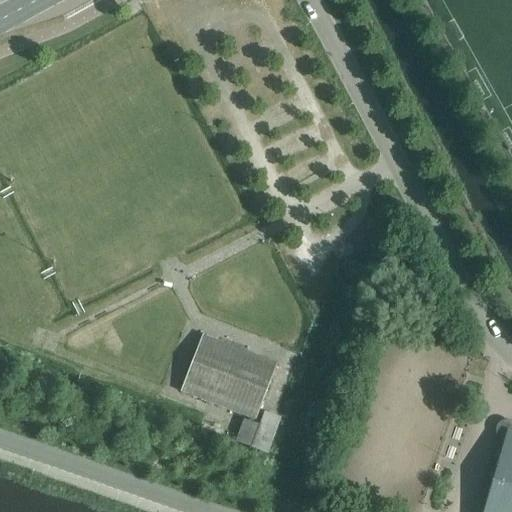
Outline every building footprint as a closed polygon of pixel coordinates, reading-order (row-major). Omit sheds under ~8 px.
[(11,188),(0,194),(0,198),(2,202),(15,196),(11,188)] [(52,268),(39,275),(43,282),(55,275),(52,268)] [(72,306),(79,318),(86,314),(80,302),(72,306)] [(203,336),(181,392),(256,421),(277,364),(203,336)] [(253,423),(245,443),(267,452),(277,426),(260,419),(258,425),(253,423)] [(511,511),(511,424),(510,423),(506,423),(503,424),(501,426),(499,429),(491,484),(490,489),(489,489),(483,510),(476,508),(474,511),(511,511)]
